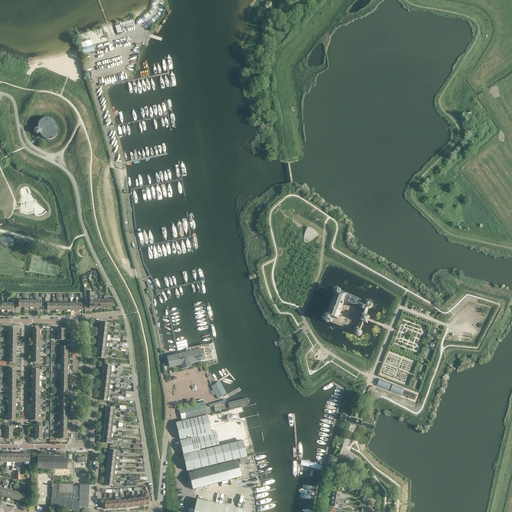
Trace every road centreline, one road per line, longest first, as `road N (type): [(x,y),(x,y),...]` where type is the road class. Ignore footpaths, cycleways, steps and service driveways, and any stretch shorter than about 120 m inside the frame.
road 1 (residential): [(155,511),(123,315),(85,234),(71,177),(25,147),(11,98),(0,93)]
road 2 (residential): [(93,445),(84,320)]
road 3 (residential): [(26,321),(24,446)]
road 4 (residential): [(73,321),(73,446)]
road 5 (track): [(113,161),(105,174),(111,222),(125,264),(136,272)]
